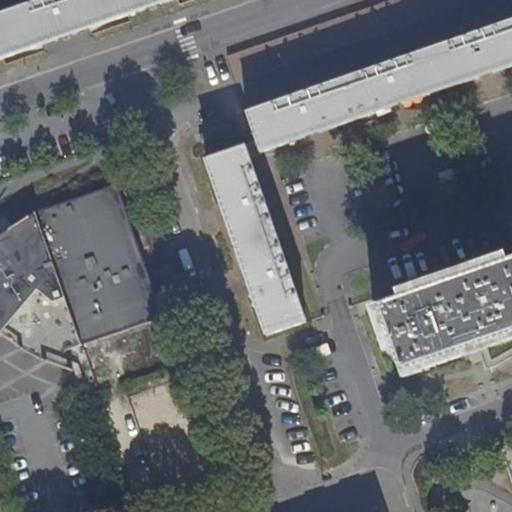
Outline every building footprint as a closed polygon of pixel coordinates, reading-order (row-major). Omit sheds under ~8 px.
[(0,58),(31,47),(30,44),(78,27),(79,31),(118,17),(117,14),(156,0),(166,0),(166,1),(168,0),(32,0),(0,11),(0,58)] [(387,0),(217,59),(226,84),(469,0),(387,0)] [(246,143),(250,155),(458,84),(511,65),(511,18),(392,59),(235,113),(246,143)] [(246,143),(235,148),(239,159),(250,155),(246,143)] [(239,159),(235,148),(193,162),(196,171),(203,191),(209,189),(209,190),(249,307),(244,308),(254,337),(295,324),(239,159)] [(75,367),(164,322),(120,189),(33,219),(0,239),(0,329),(34,358),(75,367)] [(374,311),(396,378),(511,337),(511,263),(504,266),(502,261),(394,298),(396,304),(374,311)]
